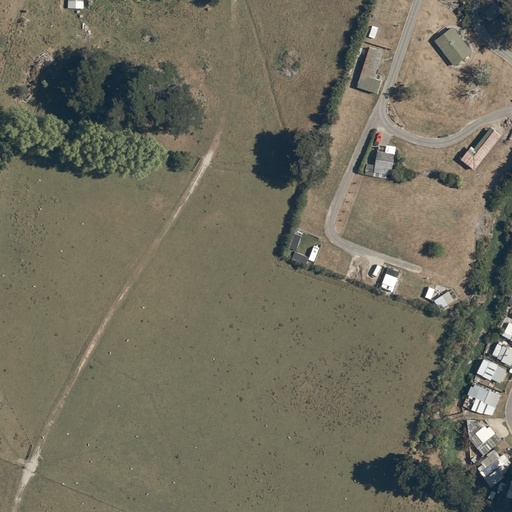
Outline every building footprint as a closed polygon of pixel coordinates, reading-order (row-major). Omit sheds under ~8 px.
[(66,0),(66,9),(83,10),(83,0),(66,0)] [(495,0),(491,0),(482,13),(493,21),(504,6),(495,0)] [(106,18),(105,22),(111,22),(112,11),(89,9),(88,17),(106,18)] [(470,51),(451,26),(433,39),(452,65),(470,51)] [(350,85),(374,93),(378,80),(373,78),(383,48),(364,42),(350,85)] [(489,124),(459,157),(472,168),(501,135),(489,124)] [(388,137),(372,134),(364,173),(387,178),(394,147),(387,145),(388,137)] [(397,276),(384,272),(378,287),(391,292),(397,276)] [(456,298),(450,288),(433,299),(439,308),(456,298)] [(511,296),(508,294),(502,306),(511,310),(511,313),(511,316),(511,296)] [(511,319),(506,317),(498,335),(511,341),(511,319)] [(511,358),(511,349),(495,341),(488,355),(509,365),(511,358)] [(505,369),(481,358),(475,372),(499,382),(505,369)] [(473,384),(464,405),(480,413),(482,408),(491,412),(498,396),(473,384)] [(466,425),(473,433),(469,437),(477,446),(480,444),(484,449),(498,437),(485,423),(479,428),(472,420),(466,425)] [(489,483),(508,468),(506,466),(511,461),(511,454),(508,449),(499,456),(494,450),(474,464),(489,483)]
